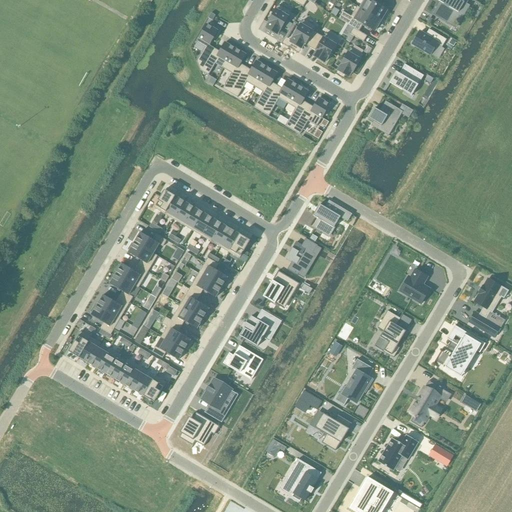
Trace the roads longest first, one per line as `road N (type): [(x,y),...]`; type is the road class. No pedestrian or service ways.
road 1 (residential): [(319,511),(460,273),(312,180)]
road 2 (residential): [(279,235),(156,164),(37,365)]
road 3 (residential): [(158,434),(279,235)]
road 4 (residential): [(260,0),(246,36),(357,101)]
road 5 (residential): [(37,365),(158,434)]
road 6 (residential): [(158,434),(164,449),(266,511)]
